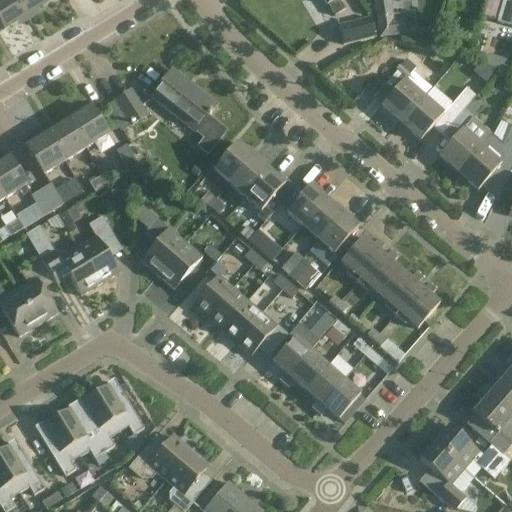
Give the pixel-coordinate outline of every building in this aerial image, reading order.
[(0,0),(0,26),(3,32),(26,18),(15,0),(0,0)] [(45,0),(15,0),(26,18),(48,4),(45,0)] [(321,0),(326,8),(328,7),(334,18),(346,11),(339,0),(321,0)] [(373,0),(379,40),(406,36),(403,19),(394,21),(390,0),(373,0)] [(511,0),(502,0),(496,24),(511,28),(511,0)] [(338,27),(343,48),(375,40),(371,19),(338,27)] [(406,61),(398,70),(407,78),(415,69),(406,61)] [(211,114),(216,108),(171,73),(151,99),(205,142),(199,149),(208,157),(226,133),(207,119),(208,118),(209,119),(212,115),(211,114)] [(394,94),(381,109),(400,126),(423,100),(404,83),(394,94)] [(129,128),(147,117),(131,91),(113,102),(129,128)] [(466,91),(443,117),(423,100),(400,126),(420,143),(434,128),(443,136),(464,112),(475,99),(466,91)] [(69,122),(86,151),(108,137),(90,109),(69,122)] [(438,159),(458,176),(481,150),(493,136),(464,112),(443,136),(452,144),(438,159)] [(86,151),(69,122),(48,135),(66,163),(86,151)] [(66,163),(48,135),(25,149),(43,178),(66,163)] [(230,188),(254,160),(249,156),(252,153),(246,148),(244,151),(236,145),(213,172),(230,188)] [(127,147),(116,152),(128,174),(139,168),(127,147)] [(481,150),(458,176),(478,193),(491,178),(505,185),(511,171),(511,152),(508,151),(501,167),(481,150)] [(0,165),(0,193),(5,201),(27,188),(9,159),(0,165)] [(246,202),(270,174),(262,167),(264,164),(259,159),(256,162),(254,160),(230,188),(246,202)] [(511,193),(511,204),(509,214),(510,214),(509,217),(511,217),(511,171),(505,185),(502,191),(511,193)] [(275,179),(270,174),(246,202),(261,214),(257,218),(264,225),(284,202),(277,196),(287,184),(278,176),(275,179)] [(103,177),(89,186),(95,195),(109,186),(103,177)] [(41,191),(54,212),(64,206),(51,185),(41,191)] [(286,215),(302,229),(326,202),(319,196),(322,193),(313,185),(286,215)] [(44,218),(54,212),(41,191),(31,198),(44,218)] [(211,210),(218,202),(208,194),(201,202),(211,210)] [(218,202),(211,210),(218,216),(225,208),(218,202)] [(333,208),(326,202),(302,229),(319,244),(342,216),(338,213),(341,210),(336,205),(333,208)] [(59,218),(69,235),(76,231),(73,225),(81,220),(78,215),(83,212),(81,208),(76,210),(75,209),(59,218)] [(148,231),(157,221),(142,208),(134,218),(148,231)] [(342,216),(319,244),(334,257),(358,230),(351,224),(353,221),(348,216),(346,219),(342,216)] [(94,235),(107,227),(102,219),(89,227),(94,235)] [(262,231),(272,242),(285,230),(275,219),(262,231)] [(5,229),(10,238),(24,230),(18,221),(5,229)] [(249,243),(256,235),(248,227),(241,235),(249,243)] [(40,228),(26,236),(41,261),(55,283),(58,288),(70,281),(80,299),(99,287),(78,251),(60,261),(40,228)] [(168,231),(140,263),(157,278),(185,246),(168,231)] [(256,235),(249,243),(267,259),(274,251),(256,235)] [(99,287),(119,275),(97,239),(78,251),(99,287)] [(379,298),(401,272),(393,265),(398,259),(390,253),(386,258),(380,253),(384,248),(377,241),(372,247),(363,239),(340,265),(379,298)] [(185,246),(157,278),(174,292),(202,260),(185,246)] [(210,248),(205,254),(216,264),(222,258),(210,248)] [(253,267),(260,259),(251,251),(244,259),(253,267)] [(288,277),(293,271),(302,260),(296,254),(281,270),(288,277)] [(260,259),(253,267),(263,275),(270,268),(260,259)] [(295,283),(309,267),(302,260),(293,271),(288,277),(295,283)] [(28,286),(17,293),(38,328),(57,316),(42,291),(55,283),(41,261),(21,274),(28,286)] [(401,272),(379,298),(417,332),(440,306),(431,298),(436,292),(428,286),(423,291),(418,287),(423,281),(415,275),(410,280),(401,272)] [(282,292),(289,285),(279,277),(273,284),(282,292)] [(206,321),(232,291),(217,278),(191,308),(206,321)] [(289,285),(282,292),(292,301),(298,293),(289,285)] [(38,328),(17,293),(7,298),(0,287),(0,286),(0,315),(3,314),(19,339),(38,328)] [(232,291),(206,321),(221,334),(247,304),(232,291)] [(335,310),(341,303),(335,298),(329,304),(335,310)] [(341,303),(335,310),(342,315),(347,309),(341,303)] [(247,304),(221,334),(235,346),(261,316),(247,304)] [(332,329),(338,323),(317,304),(306,316),(327,335),(332,329)] [(261,316),(235,346),(250,359),(276,329),(261,316)] [(338,323),(332,329),(344,340),(350,333),(338,323)] [(374,343),(380,336),(373,331),(367,337),(374,343)] [(380,336),(374,343),(381,349),(387,342),(380,336)] [(283,385),(310,354),(294,340),(272,365),(282,373),(279,381),(283,385)] [(365,357),(370,352),(358,341),(353,347),(365,357)] [(370,352),(365,357),(377,368),(382,362),(370,352)] [(310,354),(283,385),(288,390),(295,385),(306,394),(327,369),(310,354)] [(510,372),(501,382),(511,391),(511,362),(509,360),(506,364),(510,372)] [(316,414),(343,383),(327,369),(306,394),(315,402),(311,410),(316,414)] [(485,387),(480,392),(511,420),(511,391),(501,382),(493,392),(485,387)] [(343,383),(316,414),(321,418),(328,413),(338,422),(360,397),(343,383)] [(115,384),(95,396),(119,435),(128,430),(133,438),(144,431),(115,384)] [(472,415),(496,436),(488,445),(491,448),(502,457),(511,445),(511,420),(480,392),(476,396),(481,405),(472,415)] [(95,396),(75,408),(104,455),(114,449),(109,441),(119,435),(95,396)] [(75,408),(56,420),(80,459),(89,453),(94,461),(104,455),(75,408)] [(80,459),(56,420),(36,432),(64,479),(75,473),(70,465),(80,459)] [(433,447),(472,482),(474,480),(464,471),(472,462),(494,482),(510,463),(502,457),(491,448),(482,458),(449,429),(433,447)] [(135,437),(124,443),(132,456),(141,447),(135,437)] [(166,484),(190,453),(172,438),(157,457),(147,448),(128,470),(141,481),(153,480),(156,476),(166,484)] [(0,453),(0,464),(19,496),(29,490),(34,498),(44,492),(16,444),(0,453)] [(446,486),(435,498),(451,511),(455,511),(466,500),(460,496),(472,482),(433,447),(420,462),(446,486)] [(186,511),(192,505),(184,497),(208,469),(190,453),(166,484),(173,490),(169,494),(170,502),(175,506),(169,511),(186,511)] [(10,501),(19,496),(0,464),(0,509),(1,511),(10,511),(14,510),(10,501)] [(66,500),(78,494),(73,485),(61,492),(66,500)] [(260,511),(228,485),(204,511),(260,511)] [(99,489),(91,498),(98,504),(106,495),(99,489)] [(56,491),(40,501),(46,511),(62,501),(56,491)] [(106,495),(98,504),(105,510),(113,501),(106,495)]
